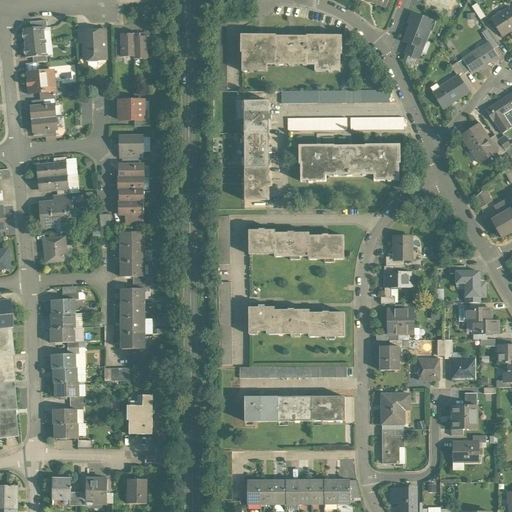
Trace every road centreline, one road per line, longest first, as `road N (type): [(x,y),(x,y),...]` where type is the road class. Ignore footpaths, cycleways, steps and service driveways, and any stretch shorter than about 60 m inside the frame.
road 1 (tertiary): [(191,511),(186,0)]
road 2 (residential): [(443,179),(386,217),(364,260),(366,478)]
road 3 (residential): [(37,453),(29,283)]
road 4 (residential): [(366,478),(432,471),(435,395),(455,390)]
road 5 (residential): [(14,151),(1,5)]
road 6 (residential): [(29,283),(14,151)]
road 7 (residential): [(411,105),(283,110)]
